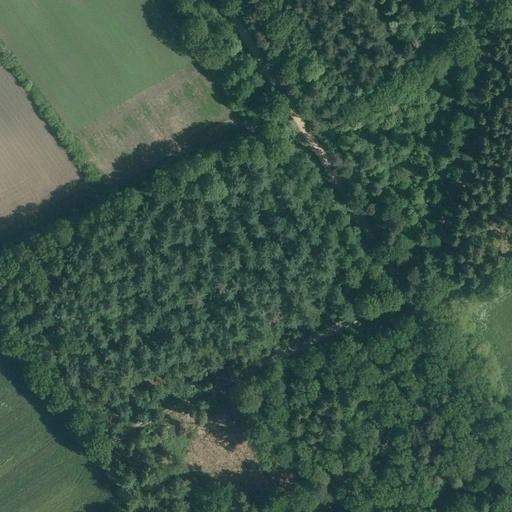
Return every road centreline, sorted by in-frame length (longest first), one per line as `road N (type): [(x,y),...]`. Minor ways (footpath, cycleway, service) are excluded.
road 1 (track): [(222,0),(511,463)]
road 2 (track): [(492,0),(478,25),(427,279),(407,295)]
